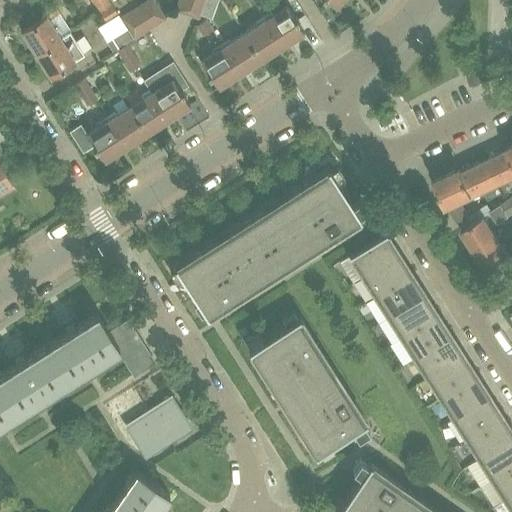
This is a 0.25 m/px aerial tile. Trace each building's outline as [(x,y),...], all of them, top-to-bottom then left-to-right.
[(111,2),(109,0),(91,0),(99,11),(111,3),(111,2)] [(165,18),(165,17),(154,0),(145,0),(141,3),(155,25),(165,18)] [(177,0),(174,9),(186,14),(191,0),(177,0)] [(199,18),(205,0),(191,0),(186,14),(199,18)] [(21,28),(36,51),(70,29),(53,1),(40,11),(42,15),(21,28)] [(111,3),(99,11),(105,21),(117,13),(111,3)] [(144,31),(155,25),(141,3),(131,9),(144,31)] [(286,4),(264,18),(282,44),(303,31),(286,4)] [(131,9),(120,16),(127,27),(133,37),(133,38),(144,31),(131,9)] [(196,24),(196,25),(202,35),(213,28),(206,17),(196,24)] [(264,18),(243,31),(260,58),(282,44),(264,18)] [(133,37),(127,27),(112,37),(118,47),(126,42),(133,38),(133,37)] [(70,30),(70,29),(36,51),(50,74),(83,53),(69,30),(70,30)] [(243,31),(222,45),(239,72),(260,58),(243,31)] [(133,52),(126,42),(118,47),(116,48),(123,59),(133,52)] [(201,59),(218,85),(239,72),(222,45),(201,59)] [(139,63),(133,52),(123,59),(129,69),(139,63)] [(501,63),(479,69),(467,73),(470,85),(504,75),(501,63)] [(74,83),(80,94),(90,87),(83,77),(74,83)] [(172,77),(151,91),(168,118),(189,104),(172,77)] [(80,94),(87,104),(96,98),(90,87),(80,94)] [(151,91),(129,104),(147,131),(168,118),(151,91)] [(129,104),(108,118),(126,145),(147,131),(129,104)] [(108,118),(87,131),(104,159),(126,145),(108,118)] [(0,190),(12,183),(0,163),(0,158),(4,156),(0,146),(0,145),(0,137),(3,136),(0,131),(0,190)] [(496,182),(511,173),(511,157),(508,147),(485,158),(496,182)] [(485,158),(462,169),(473,192),(496,182),(485,158)] [(279,196),(174,263),(198,300),(194,303),(201,314),(205,311),(207,314),(326,238),(331,235),(361,216),(359,213),(367,208),(360,197),(352,202),(328,165),(285,192),(279,196)] [(433,177),(445,203),(457,222),(469,214),(461,201),(474,194),(473,192),(462,169),(460,165),(433,177)] [(484,214),(461,229),(474,249),(496,235),(484,214)] [(349,254),(363,275),(399,252),(386,231),(349,254)] [(487,269),(508,255),(496,235),(474,249),(487,269)] [(412,272),(399,252),(363,275),(376,295),(412,272)] [(425,292),(412,272),(376,295),(389,315),(425,292)] [(438,312),(425,292),(389,315),(401,335),(438,312)] [(285,322),(248,346),(284,403),(288,408),(316,452),(346,432),(353,428),(358,436),(369,429),(364,421),(367,419),(366,419),(299,314),(296,315),(293,311),(283,318),(285,322)] [(76,325),(68,330),(66,331),(66,332),(45,345),(67,380),(71,378),(69,374),(79,367),(80,369),(104,354),(103,352),(112,346),(115,350),(116,349),(117,348),(116,346),(118,345),(116,341),(109,330),(97,312),(77,325),(76,325)] [(451,333),(438,312),(401,335),(414,356),(451,333)] [(128,318),(109,330),(116,341),(135,329),(128,318)] [(141,339),(135,329),(116,341),(118,345),(116,346),(117,348),(116,349),(119,353),(141,339)] [(464,353),(451,333),(414,356),(427,376),(464,353)] [(148,349),(141,339),(119,353),(126,363),(148,349)] [(26,357),(17,362),(15,363),(16,364),(0,373),(0,390),(13,410),(15,414),(21,410),(18,406),(28,400),(30,402),(54,386),(53,384),(63,377),(66,381),(67,380),(45,345),(26,357)] [(156,362),(148,349),(126,363),(134,376),(156,362)] [(477,373),(464,353),(427,376),(440,396),(477,373)] [(453,416),(489,393),(477,373),(440,396),(453,416)] [(0,420),(3,418),(2,416),(13,410),(0,390),(0,420)] [(502,413),(489,393),(453,416),(466,437),(502,413)] [(171,395),(149,410),(166,437),(175,432),(176,433),(190,425),(171,395)] [(126,424),(145,453),(158,445),(157,443),(166,437),(149,410),(126,424)] [(511,435),(511,428),(502,413),(466,437),(479,457),(511,435)] [(511,464),(511,435),(479,457),(492,477),(511,464)] [(356,480),(335,510),(337,511),(443,511),(416,492),(411,489),(387,472),(370,461),(370,460),(368,463),(360,457),(352,468),(360,474),(356,480)] [(511,492),(511,464),(492,477),(504,497),(511,492)] [(127,482),(111,505),(110,505),(112,507),(108,511),(155,511),(169,491),(136,468),(135,470),(133,468),(131,471),(135,474),(129,483),(127,482)]
